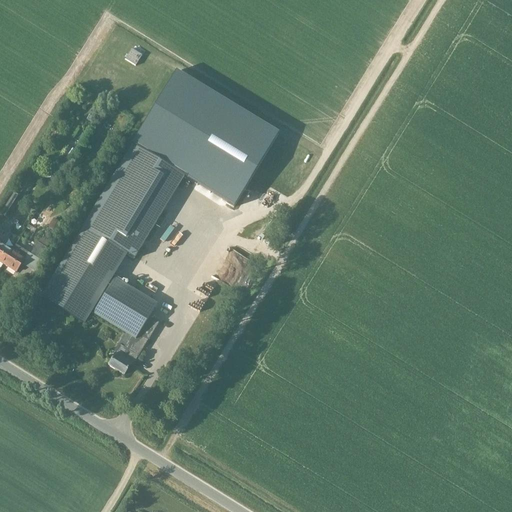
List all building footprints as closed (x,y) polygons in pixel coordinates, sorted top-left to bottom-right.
[(83,229),(42,297),(83,322),(125,254),(125,253),(134,258),(183,177),(233,208),(278,135),(178,74),(135,145),(83,229)] [(13,194),(0,214),(8,219),(21,199),(13,194)] [(188,240),(170,282),(184,288),(190,273),(198,272),(216,232),(216,234),(220,225),(215,226),(219,216),(204,210),(201,217),(190,218),(190,221),(188,228),(188,236),(188,237),(188,240)] [(0,262),(3,264),(15,245),(11,251),(3,247),(10,235),(5,232),(0,240),(0,262)] [(37,242),(30,254),(38,260),(46,248),(37,242)] [(28,253),(15,245),(3,264),(16,272),(28,253)] [(129,364),(132,365),(159,322),(148,316),(156,304),(114,278),(93,312),(118,327),(117,329),(126,335),(125,336),(123,335),(112,353),(114,354),(108,365),(124,375),(129,367),(128,367),(129,364)]
